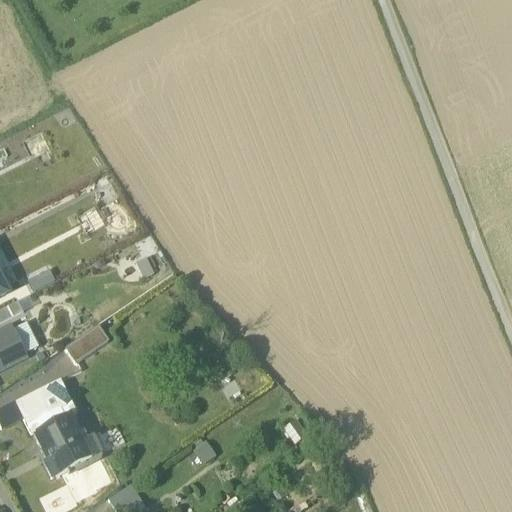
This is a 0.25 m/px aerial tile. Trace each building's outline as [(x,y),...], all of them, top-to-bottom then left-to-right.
[(77,220),(86,235),(100,226),(91,211),(77,220)] [(152,276),(145,261),(134,267),(141,282),(152,276)] [(48,273),(25,284),(30,296),(53,285),(48,273)] [(17,304),(0,312),(0,326),(22,315),(17,304)] [(64,352),(74,367),(107,345),(97,329),(64,352)] [(10,330),(0,334),(0,372),(25,360),(10,330)] [(23,382),(34,390),(43,380),(31,371),(23,382)] [(30,439),(34,437),(33,436),(67,418),(68,421),(73,418),(75,417),(59,384),(19,404),(20,404),(27,419),(21,421),(30,439)] [(0,413),(0,431),(21,421),(27,419),(20,404),(0,413)] [(81,446),(68,421),(67,418),(33,436),(34,437),(46,463),(41,465),(50,483),(62,477),(90,463),(99,458),(90,441),(81,446)] [(295,423),(282,433),(293,448),(306,438),(295,423)] [(205,446),(192,455),(201,469),(215,459),(205,446)] [(62,477),(66,487),(76,506),(99,495),(97,492),(112,484),(99,458),(90,463),(62,477)] [(111,501),(119,511),(130,511),(153,497),(141,480),(111,501)] [(70,511),(77,508),(76,506),(66,487),(39,501),(44,511),(70,511)]
